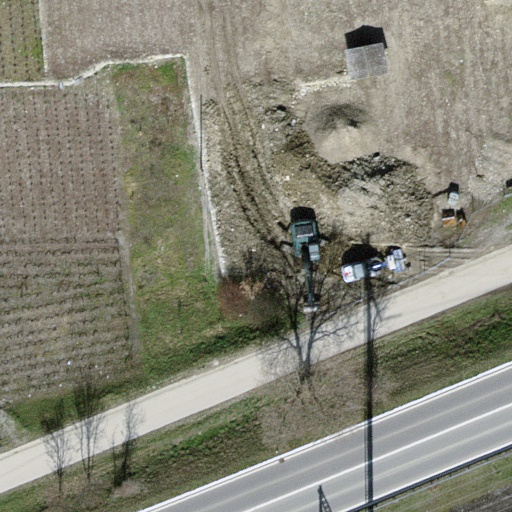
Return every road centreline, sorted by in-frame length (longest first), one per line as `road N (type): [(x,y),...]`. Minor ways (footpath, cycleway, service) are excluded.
road 1 (unclassified): [(0,474),(511,263)]
road 2 (primary): [(511,400),(236,511)]
